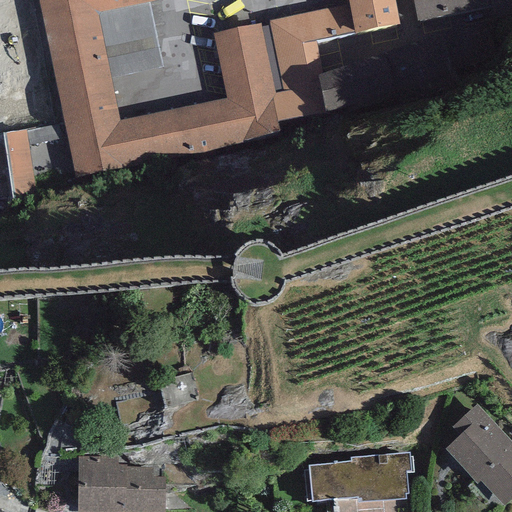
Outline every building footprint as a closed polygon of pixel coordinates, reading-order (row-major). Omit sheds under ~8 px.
[(0,0),(0,15),(19,12),(28,10),(26,0),(0,0)] [(157,0),(38,0),(72,168),(280,125),(261,24),(212,35),(224,98),(118,122),(98,14),(158,1),(157,0)] [(348,0),(350,5),(356,33),(400,25),(395,0),(348,0)] [(511,0),(413,0),(417,21),(511,2),(511,0)] [(356,33),(350,5),(269,22),(290,123),(325,116),(316,75),(323,73),(316,41),(356,33)] [(0,132),(27,128),(41,124),(19,12),(0,15),(0,132)] [(430,44),(394,53),(403,92),(440,83),(430,44)] [(323,73),(316,75),(325,116),(403,92),(394,53),(323,73)] [(0,219),(16,199),(36,195),(27,128),(0,132),(0,219)] [(511,498),(511,443),(477,405),(451,429),(459,437),(446,449),(477,483),(480,480),(504,506),(511,498)] [(352,463),(309,466),(312,502),(324,501),(324,511),(399,511),(403,511),(402,500),(406,499),(405,495),(408,495),(406,472),(410,471),(409,453),(351,458),(352,463)] [(117,459),(78,458),(77,511),(163,511),(164,467),(117,466),(117,459)]
